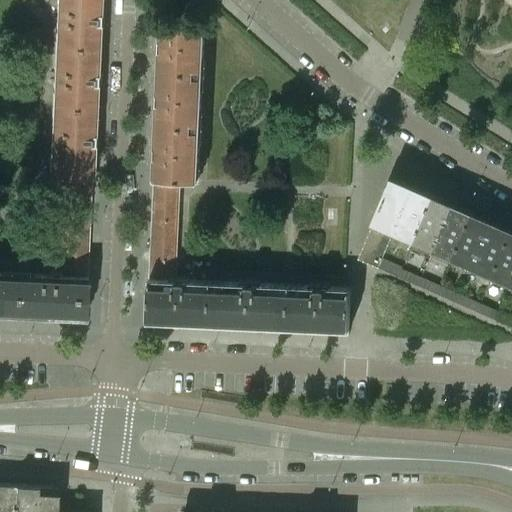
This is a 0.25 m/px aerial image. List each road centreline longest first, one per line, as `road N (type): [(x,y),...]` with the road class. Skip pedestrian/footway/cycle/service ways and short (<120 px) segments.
road 1 (tertiary): [(511,459),(345,448),(115,415)]
road 2 (residential): [(511,379),(114,359)]
road 3 (tertiary): [(118,453),(202,468),(467,469),(511,479)]
road 4 (residential): [(114,359),(128,0)]
road 5 (residential): [(511,188),(352,85),(256,0)]
